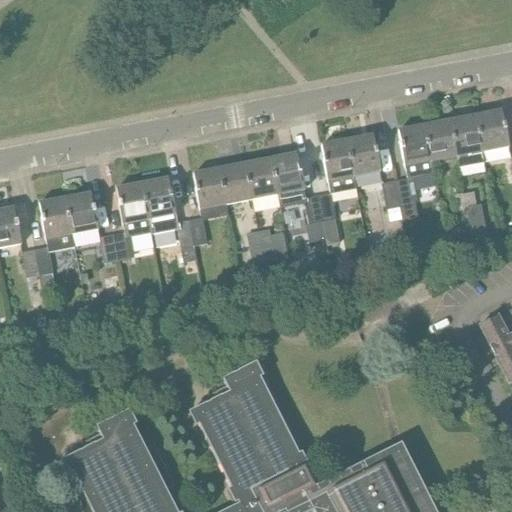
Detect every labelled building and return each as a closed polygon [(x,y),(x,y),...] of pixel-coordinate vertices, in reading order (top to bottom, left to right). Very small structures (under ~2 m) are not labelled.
[(476,118),(483,156),(509,151),(505,127),(504,127),(501,113),(476,118)] [(457,161),(483,156),(476,118),(450,123),(457,161)] [(432,165),(457,161),(450,123),(424,128),(432,165)] [(405,170),(407,181),(434,176),(432,165),(424,128),(398,133),(401,147),(400,147),(404,170),(405,170)] [(347,143),(354,180),(381,175),(377,151),(376,152),(373,138),(347,143)] [(323,162),(330,196),(331,196),(332,197),(356,192),(354,180),(347,143),(321,148),(324,162),(323,162)] [(271,162),(278,199),(304,194),(300,170),(299,170),(297,157),(271,162)] [(252,204),(278,199),(271,162),(245,167),(252,204)] [(226,209),(252,204),(245,167),(219,172),(226,209)] [(200,214),(226,209),(219,172),(193,177),(196,190),(195,190),(200,214)] [(142,186),(149,223),(176,218),(171,194),(171,195),(168,181),(142,186)] [(412,206),(407,181),(394,184),(399,210),(412,207),(412,206)] [(394,184),(381,186),(386,212),(399,210),(394,184)] [(123,228),(125,235),(125,240),(131,239),(151,235),(149,223),(142,186),(116,191),(119,205),(118,205),(122,228),(123,228)] [(467,212),(478,210),(475,193),(464,195),(467,212)] [(455,214),(467,212),(464,195),(452,197),(455,214)] [(65,201),(72,238),(99,233),(94,209),(91,196),(65,201)] [(319,198),(324,224),(337,222),(332,197),(331,196),(330,196),(319,198)] [(319,198),(304,201),(309,227),(324,224),(319,198)] [(35,252),(41,278),(53,276),(49,255),(74,250),(72,238),(65,201),(39,206),(42,220),(41,220),(46,243),(47,250),(35,252)] [(412,208),(412,207),(399,210),(402,223),(415,220),(412,208)] [(472,242),(487,239),(481,209),(478,210),(467,212),(472,242)] [(0,213),(0,251),(22,247),(17,224),(16,224),(14,211),(0,213)] [(194,249),(207,246),(202,220),(189,223),(194,249)] [(176,226),(180,251),(194,249),(189,223),(176,226)] [(264,265),(275,263),(270,238),(269,232),(258,234),(264,265)] [(252,268),(264,265),(258,234),(246,237),(252,268)] [(112,238),(117,263),(130,261),(125,240),(125,235),(112,238)] [(112,238),(99,240),(104,266),(117,263),(112,238)] [(196,263),(194,249),(180,251),(183,266),(196,263)] [(35,252),(21,255),(26,281),(41,278),(35,252)] [(511,339),(509,340),(504,331),(511,327),(511,311),(498,318),(479,328),(509,387),(511,385),(511,339)] [(306,471),(309,469),(302,455),(299,456),(260,380),(263,379),(256,365),(222,382),(229,394),(188,415),(196,429),(199,428),(231,491),(227,492),(235,508),(227,511),(175,511),(166,493),(174,488),(154,448),(146,452),(134,428),(137,427),(130,412),(96,429),(102,442),(62,462),(69,477),(72,475),(84,500),(76,504),(80,511),(434,511),(401,446),(390,452),(315,490),(306,471)]
